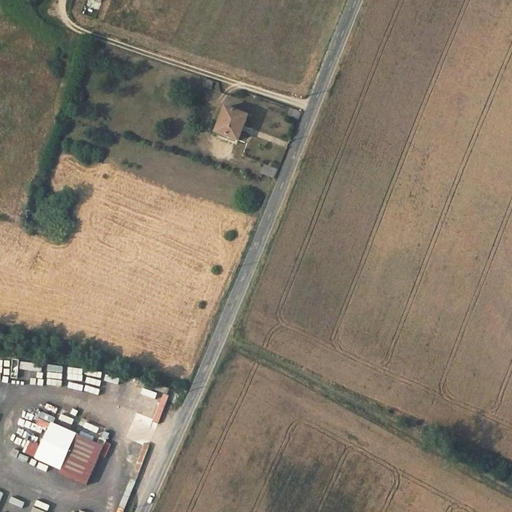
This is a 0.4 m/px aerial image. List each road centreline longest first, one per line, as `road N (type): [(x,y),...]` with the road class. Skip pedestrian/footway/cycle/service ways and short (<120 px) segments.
road 1 (tertiary): [(359,0),(141,511)]
road 2 (track): [(219,334),(511,488)]
